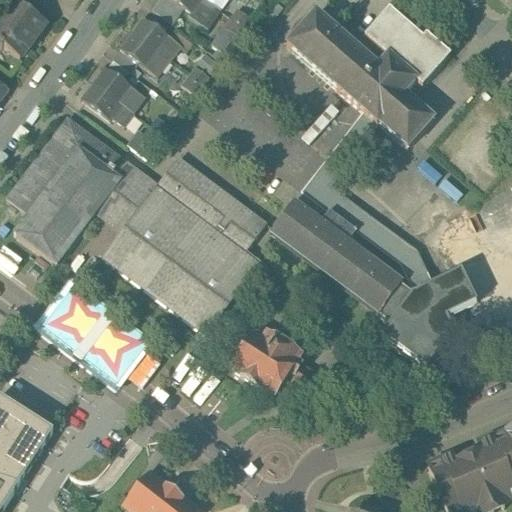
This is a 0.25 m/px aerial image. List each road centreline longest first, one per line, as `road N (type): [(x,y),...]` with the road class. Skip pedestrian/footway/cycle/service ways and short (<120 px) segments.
road 1 (residential): [(283,511),(0,281)]
road 2 (residential): [(511,393),(376,443),(333,450),(284,511)]
road 3 (residential): [(106,0),(0,142)]
